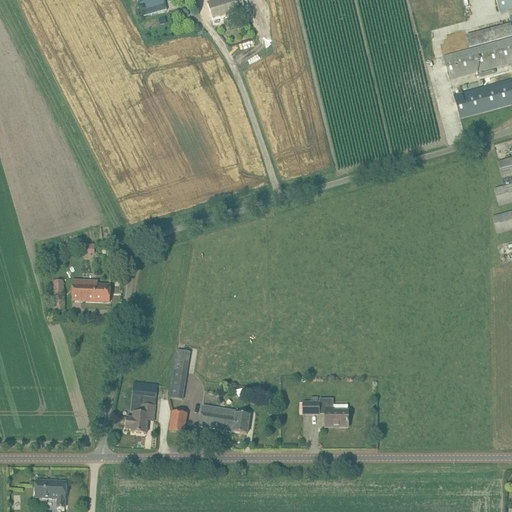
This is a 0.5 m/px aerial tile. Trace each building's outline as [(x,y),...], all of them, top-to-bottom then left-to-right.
[(244,10),(240,0),(223,0),(209,4),(214,23),(230,18),(228,15),(244,10)] [(511,0),(496,0),(500,12),(511,8),(511,0)] [(167,11),(164,2),(139,9),(141,18),(167,11)] [(469,47),(511,35),(511,30),(510,25),(466,37),(469,47)] [(511,38),(443,57),(450,81),(511,63),(511,38)] [(511,80),(454,96),(460,119),(511,105),(511,80)] [(511,158),(498,163),(502,178),(511,175),(511,158)] [(511,185),(494,190),(499,206),(511,202),(511,185)] [(511,212),(492,218),(497,234),(511,229),(511,212)] [(83,254),(94,253),(93,244),(82,245),(83,254)] [(64,311),(63,287),(62,281),(54,282),(55,299),(52,299),(53,311),(64,311)] [(98,282),(92,282),(73,281),(72,301),(110,303),(110,286),(98,286),(98,282)] [(190,353),(177,351),(170,399),(183,401),(190,353)] [(158,386),(144,384),(134,383),(132,396),(156,399),(158,386)] [(303,415),(319,415),(319,403),(303,403),(303,415)] [(154,415),(155,407),(142,405),(141,414),(134,413),(133,419),(126,418),(125,429),(132,430),(132,433),(146,435),(148,415),(154,415)] [(348,412),(348,405),(333,406),(333,408),(333,409),(325,409),(325,428),(348,428),(348,412)] [(233,432),(233,433),(247,435),(250,416),(237,414),(237,412),(203,406),(199,427),(233,432)] [(173,412),(171,422),(169,432),(184,434),(187,414),(173,412)] [(66,500),(67,483),(36,481),(35,498),(57,500),(57,508),(65,509),(65,500),(66,500)]
